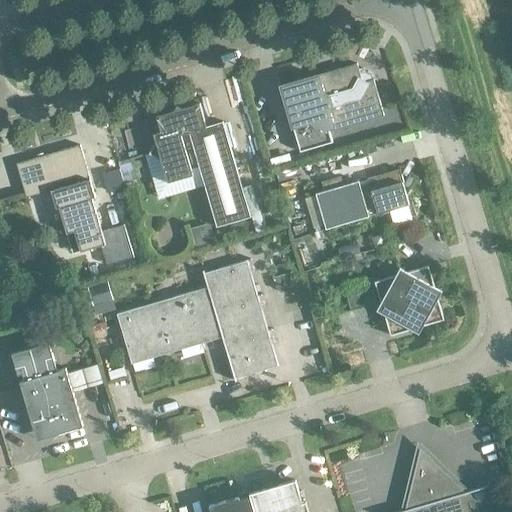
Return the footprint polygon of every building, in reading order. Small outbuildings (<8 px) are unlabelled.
[(357,64),(280,86),(299,152),(332,143),(329,132),(384,116),(373,80),(370,80),(369,77),(363,74),(360,75),(357,64)] [(176,106),(174,111),(156,116),(163,139),(155,142),(148,154),(161,160),(167,183),(193,175),(191,169),(199,167),(216,227),(251,217),(223,121),(206,126),(199,104),(181,109),(176,106)] [(55,209),(59,208),(92,198),(95,197),(80,145),(16,164),(26,198),(50,191),(55,209)] [(367,180),(377,213),(377,214),(409,205),(402,183),(403,183),(399,169),(367,178),(367,180)] [(120,170),(104,175),(109,192),(125,187),(120,170)] [(377,213),(367,180),(358,183),(358,181),(315,194),(326,229),(368,217),(368,215),(377,213)] [(59,208),(62,220),(59,222),(57,225),(57,229),(59,232),(63,234),(66,234),(72,254),(101,245),(105,244),(92,198),(59,208)] [(209,223),(193,228),(189,229),(195,249),(215,244),(209,223)] [(105,244),(101,245),(107,265),(133,257),(124,225),(101,231),(105,244)] [(356,243),(336,250),(339,259),(358,252),(356,243)] [(362,258),(350,262),(352,270),(365,266),(362,258)] [(203,273),(207,287),(214,309),(258,296),(247,260),(203,273)] [(442,289),(434,287),(428,266),(407,272),(399,268),(395,276),(374,282),(380,303),(376,310),(384,315),(390,335),(411,329),(419,333),(423,326),(444,320),(437,299),(442,289)] [(295,285),(291,272),(272,278),(275,290),(295,285)] [(97,307),(114,302),(109,285),(92,290),(97,307)] [(214,309),(207,287),(116,314),(131,364),(222,338),(214,309)] [(214,309),(222,338),(224,344),(268,331),(258,296),(214,309)] [(226,351),(230,364),(234,379),(278,366),(268,331),(224,344),(226,351)] [(21,347),(21,351),(11,354),(18,375),(22,374),(24,380),(57,371),(49,343),(38,346),(36,343),(34,341),(30,340),(25,342),(22,344),(21,347)] [(37,440),(52,435),(83,426),(66,368),(57,371),(24,380),(19,382),(37,440)] [(477,511),(476,506),(487,503),(483,487),(465,493),(419,449),(405,510),(398,511),(477,511)] [(304,511),(295,480),(266,489),(245,495),(244,495),(210,505),(211,511),(304,511)]
